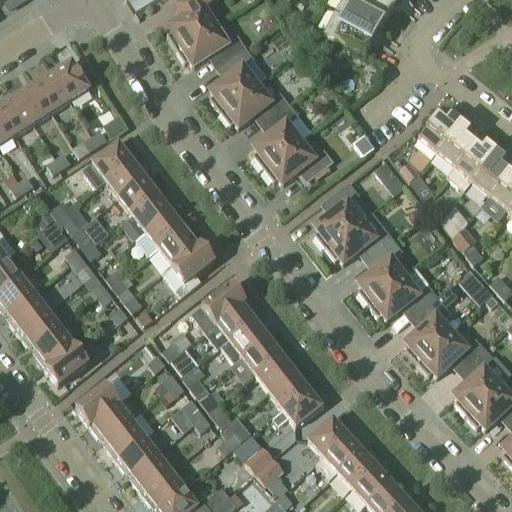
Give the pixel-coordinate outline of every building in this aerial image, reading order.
[(0,0),(0,8),(13,0),(0,0)] [(170,39),(166,41),(175,56),(214,32),(202,13),(213,6),(209,0),(196,0),(182,9),(188,20),(167,33),(170,39)] [(344,0),(337,12),(334,16),(375,41),(376,38),(386,23),(356,0),(344,0)] [(356,0),(386,23),(397,8),(400,6),(392,0),(356,0)] [(334,16),(331,21),(322,40),(364,60),(372,43),(373,44),(375,41),(334,16)] [(213,60),(221,71),(244,55),(252,49),(245,38),(237,44),(226,50),(214,32),(175,56),(184,70),(189,68),(192,73),(213,60)] [(209,106),(219,119),(256,91),(242,73),(252,66),(244,55),(221,71),(229,82),(209,97),(213,102),(209,106)] [(71,68),(52,80),(69,108),(88,96),(71,68)] [(33,91),(51,119),(69,108),(52,80),(33,91)] [(15,103),(32,130),(51,119),(33,91),(15,103)] [(269,108),(256,91),(219,119),(230,133),(234,129),(238,134),(258,119),(265,129),(287,112),(279,101),(269,108)] [(0,111),(0,119),(14,142),(32,130),(15,103),(0,111)] [(256,159),(252,162),(263,176),(299,148),(286,130),(296,122),(287,112),(265,129),(273,138),(253,154),(256,159)] [(440,117),(417,145),(435,160),(458,131),(440,117)] [(0,119),(0,150),(14,142),(0,119)] [(476,146),(458,131),(435,160),(452,174),(453,174),(476,146)] [(99,137),(90,142),(97,152),(105,147),(99,137)] [(82,147),(88,158),(97,152),(90,142),(82,147)] [(452,174),(445,184),(463,197),(470,189),(471,189),(494,160),(476,146),(453,174),(452,174)] [(91,170),(105,187),(131,167),(126,162),(130,159),(120,147),(91,170)] [(313,165),(299,148),(263,176),(273,189),(277,186),(281,191),(301,176),(309,185),(331,168),(323,157),(313,165)] [(69,171),(62,159),(54,164),(61,176),(69,171)] [(511,174),(494,160),(471,189),(488,203),(511,174)] [(45,170),(52,181),(61,176),(54,164),(45,170)] [(105,187),(118,204),(147,182),(138,170),(135,173),(131,167),(105,187)] [(391,200),(402,191),(383,167),(372,176),(391,200)] [(411,172),(402,180),(408,189),(418,181),(411,172)] [(511,174),(488,203),(506,217),(511,209),(511,174)] [(418,181),(408,189),(415,197),(425,190),(418,181)] [(33,193),(26,182),(17,188),(24,198),(33,193)] [(147,182),(118,204),(131,222),(157,201),(153,196),(156,194),(147,182)] [(8,193),(15,204),(24,198),(17,188),(8,193)] [(317,238),(313,241),(324,255),(360,227),(347,209),(357,202),(348,191),(326,208),(334,218),(314,233),(317,238)] [(144,238),(134,246),(135,247),(174,216),(165,205),(161,207),(157,201),(131,222),(144,238)] [(440,210),(431,218),(437,226),(447,219),(440,210)] [(58,211),(49,218),(55,226),(64,218),(58,211)] [(135,247),(148,263),(157,256),(183,236),(179,230),(182,228),(174,216),(135,247)] [(61,234),(71,226),(64,218),(55,226),(61,234)] [(444,235),(454,228),(447,219),(437,226),(444,235)] [(342,270),(362,255),(370,265),(392,247),(384,237),(374,244),(360,227),(324,255),(334,269),(338,265),(342,270)] [(188,241),(183,236),(157,256),(170,272),(170,273),(200,250),(191,239),(188,241)] [(51,245),(57,254),(67,246),(61,238),(51,245)] [(78,251),(84,259),(94,252),(88,244),(78,251)] [(468,246),(459,254),(465,263),(475,255),(468,246)] [(361,295),(357,298),(367,312),(404,283),(390,266),(400,258),(392,247),(370,265),(377,274),(357,290),(361,295)] [(195,282),(213,268),(200,250),(170,273),(170,272),(161,279),(180,304),(200,288),(195,282)] [(90,267),(100,260),(94,252),(84,259),(90,267)] [(64,263),(70,271),(80,263),(74,255),(64,263)] [(472,271),(482,264),(475,255),(465,263),(472,271)] [(76,279),(86,271),(80,263),(70,271),(76,279)] [(0,299),(20,284),(7,266),(0,271),(0,299)] [(104,285),(111,293),(120,286),(114,278),(104,285)] [(497,282),(489,291),(496,299),(505,290),(497,282)] [(417,301),(404,283),(367,312),(378,325),(382,322),(386,327),(406,312),(414,322),(435,304),(427,293),(417,301)] [(7,321),(33,301),(20,284),(0,299),(0,317),(3,315),(7,321)] [(117,301),(126,294),(120,286),(111,293),(117,301)] [(100,289),(90,297),(96,305),(106,297),(100,289)] [(244,307),(231,290),(201,313),(191,321),(204,338),(214,331),(244,307)] [(511,298),(505,290),(496,299),(504,307),(511,298)] [(103,313),(112,305),(106,297),(96,305),(103,313)] [(17,340),(46,317),(33,301),(7,321),(11,326),(8,329),(17,340)] [(124,310),(131,320),(141,312),(133,303),(124,310)] [(405,358),(416,370),(450,339),(435,322),(445,314),(435,304),(414,322),(423,332),(404,349),(408,354),(405,358)] [(215,332),(215,331),(228,347),(254,327),(250,322),(253,319),(244,307),(214,331),(215,332)] [(110,322),(117,331),(127,324),(119,314),(110,322)] [(29,349),(34,355),(60,335),(46,317),(17,340),(26,352),(29,349)] [(142,333),(152,326),(145,317),(135,324),(142,333)] [(254,327),(228,347),(241,365),(270,342),(262,330),(258,333),(254,327)] [(35,363),(44,374),(72,351),(60,335),(34,355),(38,360),(35,363)] [(436,384),(455,367),(463,376),(484,356),(475,346),(465,355),(450,339),(416,370),(428,383),(432,379),(436,384)] [(270,342),(241,365),(254,382),(280,361),(276,356),(279,354),(270,342)] [(73,351),(72,351),(44,374),(57,392),(87,369),(73,351)] [(161,358),(168,368),(178,361),(171,351),(161,358)] [(457,407),(453,410),(465,423),(499,391),(484,375),(493,366),(484,356),(463,376),(471,385),(453,402),(457,407)] [(280,361),(254,382),(268,399),(297,376),(288,365),(285,367),(280,361)] [(147,370),(154,380),(164,372),(156,362),(147,370)] [(175,377),(181,385),(191,378),(185,370),(175,377)] [(297,376),(268,399),(281,416),(307,396),(303,390),(306,388),(297,376)] [(188,393),(197,385),(191,378),(181,385),(188,393)] [(161,389),(167,397),(177,389),(171,381),(161,389)] [(173,404),(183,397),(177,389),(167,397),(173,404)] [(74,414),(88,432),(118,409),(104,391),(74,414)] [(511,396),(508,401),(499,391),(465,423),(476,435),(480,432),(484,436),(503,419),(511,428),(511,427),(511,396)] [(314,399),(311,401),(307,396),(281,416),(294,434),(324,411),(314,399)] [(202,411),(208,419),(217,412),(211,404),(202,411)] [(97,444),(100,441),(104,447),(130,427),(117,410),(118,410),(118,409),(88,432),(97,444)] [(214,427),(224,420),(217,412),(208,419),(214,427)] [(187,423),(193,431),(203,423),(197,415),(187,423)] [(114,466),(143,444),(153,437),(140,419),(130,427),(104,447),(108,452),(105,455),(114,466)] [(334,422),(307,447),(322,464),(346,441),(341,436),(344,434),(334,422)] [(200,439),(209,431),(203,423),(193,431),(200,439)] [(505,459),(501,463),(511,474),(511,427),(511,428),(511,429),(511,444),(501,454),(505,459)] [(240,448),(232,438),(224,445),(232,455),(240,448)] [(346,441),(322,464),(337,480),(365,455),(354,444),(351,446),(346,441)] [(123,478),(126,475),(131,481),(156,461),(143,444),(114,466),(123,478)] [(216,451),(224,461),(232,455),(224,445),(216,451)] [(286,474),(302,461),(292,449),(276,462),(286,474)] [(243,468),(253,480),(272,465),(261,452),(243,468)] [(365,455),(337,480),(351,495),(375,473),(371,468),(374,465),(365,455)] [(132,489),(140,500),(169,478),(156,461),(131,481),(135,487),(132,489)] [(265,493),(283,477),(272,465),(253,480),(265,493)] [(375,473),(351,495),(366,511),(393,486),(383,476),(380,478),(375,473)] [(149,511),(153,510),(154,511),(160,511),(182,495),(169,478),(140,500),(149,511)] [(366,511),(397,511),(405,505),(400,500),(403,497),(393,486),(366,511)] [(203,509),(205,511),(218,511),(229,503),(221,494),(203,509)] [(195,511),(182,495),(160,511),(195,511)] [(287,511),(291,509),(282,499),(275,506),(280,511),(287,511)] [(235,511),(229,503),(218,511),(235,511)]
